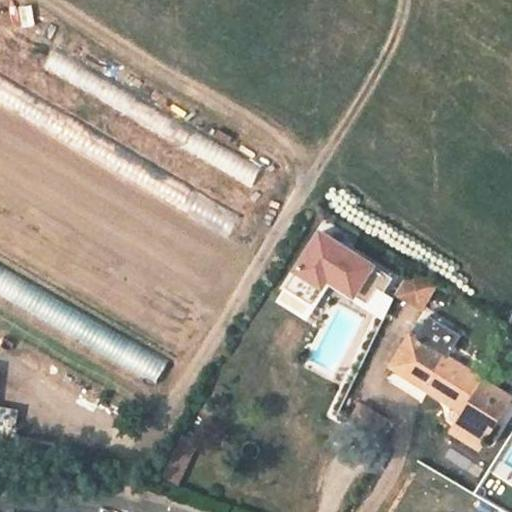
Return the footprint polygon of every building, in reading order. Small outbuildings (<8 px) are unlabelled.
[(327,229),(301,271),(328,289),(335,283),(363,300),(385,265),(327,229)] [(0,298),(157,381),(169,358),(0,269),(0,298)] [(398,294),(426,309),(439,285),(411,270),(398,294)] [(418,322),(409,334),(415,338),(424,325),(418,322)] [(480,381),(446,358),(454,346),(424,325),(415,338),(409,334),(392,359),(428,384),(425,387),(460,411),(454,420),(479,437),(485,427),(505,397),(480,381)] [(448,430),(473,446),(479,437),(454,420),(448,430)] [(180,485),(200,441),(184,433),(163,477),(180,485)]
